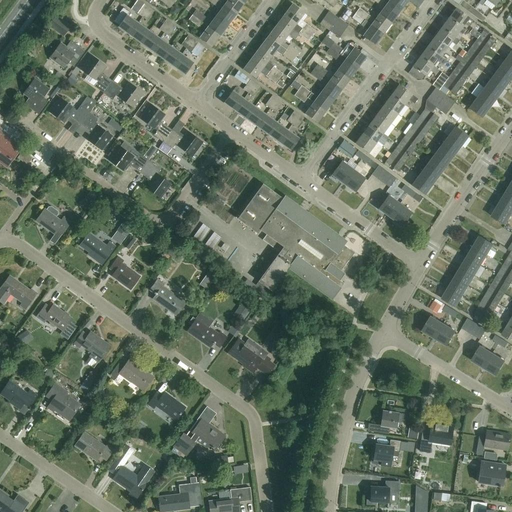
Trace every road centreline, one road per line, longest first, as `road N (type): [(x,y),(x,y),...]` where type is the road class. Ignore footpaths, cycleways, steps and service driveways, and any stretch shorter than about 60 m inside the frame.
road 1 (residential): [(263,511),(250,414),(5,241)]
road 2 (residential): [(17,123),(159,224),(233,129)]
road 3 (residential): [(300,177),(434,0)]
road 4 (residential): [(330,511),(335,457),(381,333)]
road 5 (residential): [(419,264),(511,122)]
road 6 (residential): [(194,99),(98,33),(92,21),(99,0)]
road 7 (residential): [(508,409),(381,333)]
road 8 (residential): [(419,264),(300,177)]
road 9 (residential): [(0,434),(113,511)]
road 10 (residential): [(194,99),(269,0)]
